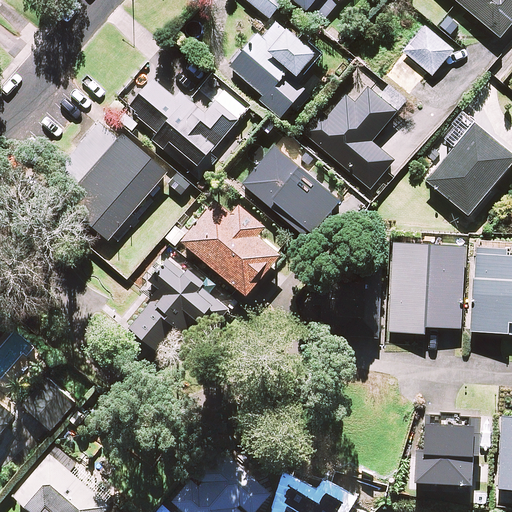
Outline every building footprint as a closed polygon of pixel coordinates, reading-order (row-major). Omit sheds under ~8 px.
[(286,2),(283,0),(248,0),(271,20),(286,2)] [(351,0),(294,0),(309,12),(319,0),(333,0),(345,9),(351,0)] [(511,0),(455,0),(502,39),(511,27),(511,0)] [(322,58),(281,19),(234,68),(285,117),(308,92),(299,82),(322,58)] [(454,51),(426,28),(387,76),(412,95),(430,73),(434,76),(454,51)] [(177,99),(155,81),(131,111),(162,136),(155,144),(196,176),(240,120),(218,102),(207,115),(181,95),(177,99)] [(369,88),(357,104),(346,95),(310,137),(371,188),(395,160),(374,143),(399,113),(369,88)] [(123,139),(104,123),(63,170),(78,183),(71,191),(118,233),(170,175),(126,136),(123,139)] [(511,167),(511,154),(478,125),(430,183),(471,217),(511,167)] [(235,215),(220,203),(187,243),(251,297),(284,257),(261,238),(269,229),(242,206),(235,215)] [(223,305),(181,257),(160,275),(202,323),(223,305)] [(77,404),(48,379),(25,406),(53,431),(77,404)] [(0,438),(15,420),(1,408),(0,408),(0,438)] [(511,419),(502,419),(499,489),(511,489),(511,419)] [(80,463),(56,444),(15,494),(36,511),(103,511),(111,503),(73,472),(80,463)]
